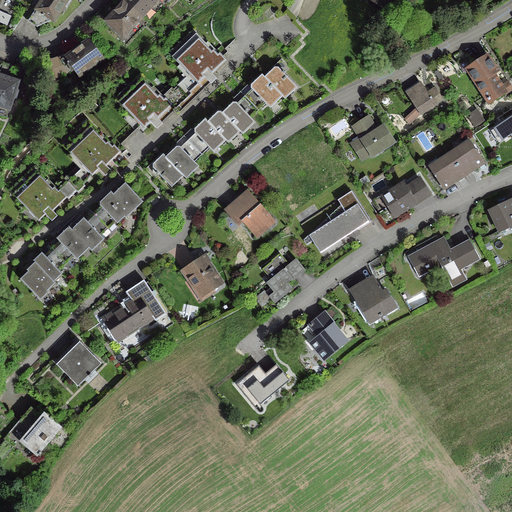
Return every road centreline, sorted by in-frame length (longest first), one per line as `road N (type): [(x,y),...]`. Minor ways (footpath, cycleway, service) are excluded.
road 1 (residential): [(511,10),(294,123),(190,205)]
road 2 (residential): [(511,176),(376,246),(242,349)]
road 3 (residential): [(168,240),(108,283),(4,394)]
